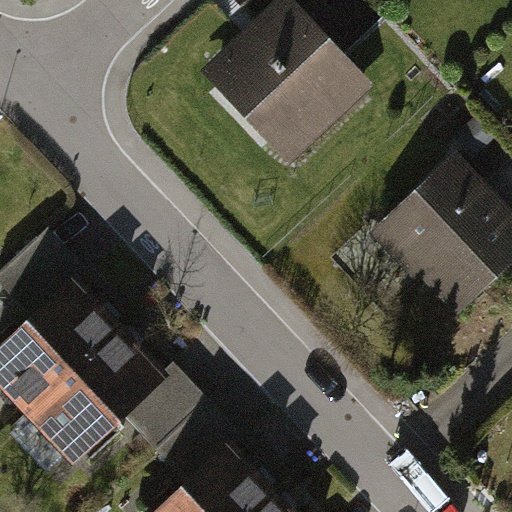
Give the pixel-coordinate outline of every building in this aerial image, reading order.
[(364,83),(290,3),(222,66),(295,145),(364,83)] [(511,283),(511,232),(450,171),(370,250),(457,338),(511,283)] [(0,405),(27,433),(123,342),(78,296),(0,369),(0,405)] [(123,342),(27,433),(75,484),(171,393),(123,342)] [(272,511),(276,509),(227,457),(169,511),(272,511)]
